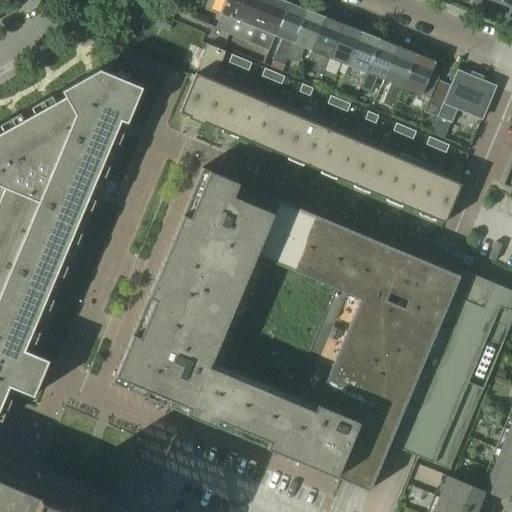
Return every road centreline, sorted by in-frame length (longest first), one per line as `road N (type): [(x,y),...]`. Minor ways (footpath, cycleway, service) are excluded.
road 1 (residential): [(511,233),(466,214),(511,100)]
road 2 (residential): [(511,54),(380,0)]
